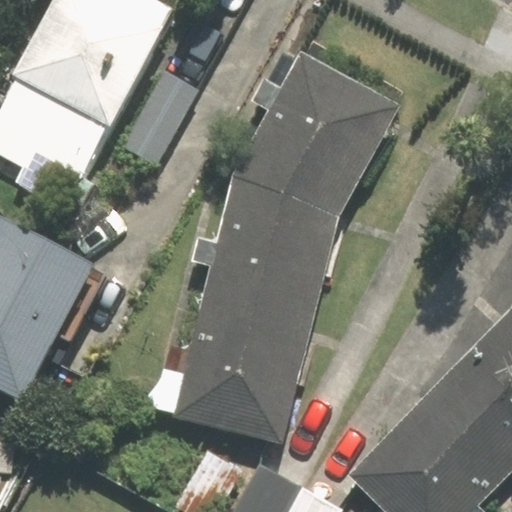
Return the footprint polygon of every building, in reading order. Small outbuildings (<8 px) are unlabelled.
[(167,18),(133,0),(58,0),(11,84),(16,85),(0,114),(0,161),(24,176),(34,158),(78,183),(106,136),(108,136),(161,41),(156,37),(167,18)] [(395,113),(299,61),(281,95),(263,85),(251,109),(268,118),(234,179),(233,179),(215,249),(196,244),(190,267),(210,272),(189,358),(168,351),(159,387),(137,409),(174,418),(173,423),(282,448),(339,214),(395,113)] [(197,94),(161,75),(133,127),(167,147),(197,94)] [(0,399),(20,411),(95,276),(0,222),(0,399)] [(511,311),(347,482),(377,511),(476,511),(511,476),(511,311)] [(179,511),(216,511),(237,474),(206,456),(176,510),(179,511)] [(292,511),(304,493),(262,470),(239,511),(292,511)] [(337,511),(304,493),(292,511),(337,511)]
